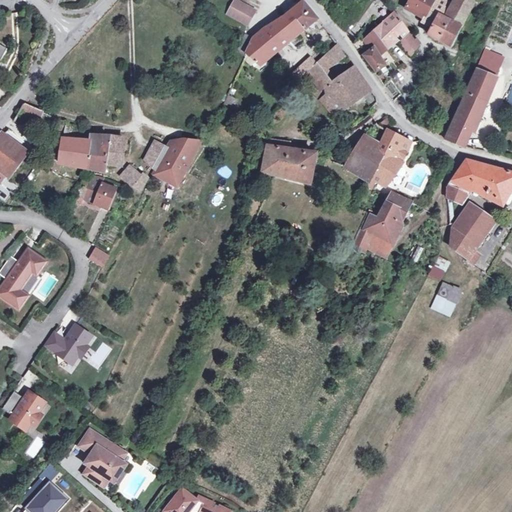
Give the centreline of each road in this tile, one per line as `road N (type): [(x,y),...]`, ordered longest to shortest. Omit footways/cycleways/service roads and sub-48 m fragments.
road 1 (residential): [(307,0),(416,135),(453,155),(511,166)]
road 2 (residential): [(22,362),(80,259),(73,244),(32,218),(0,216)]
